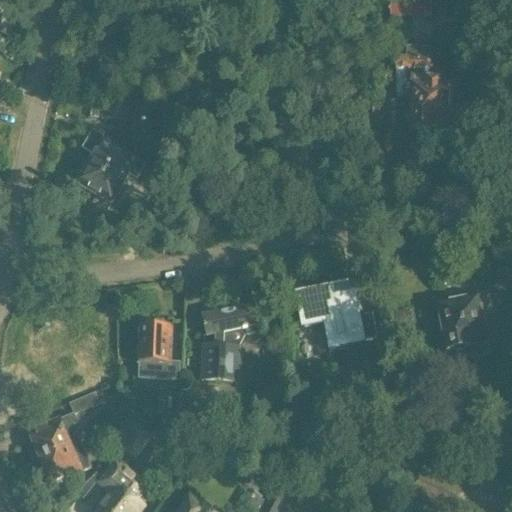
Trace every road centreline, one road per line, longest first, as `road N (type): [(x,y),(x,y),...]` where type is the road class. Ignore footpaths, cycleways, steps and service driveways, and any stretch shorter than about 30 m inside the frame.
road 1 (residential): [(3,272),(61,278),(155,268),(511,195)]
road 2 (residential): [(62,0),(3,272)]
